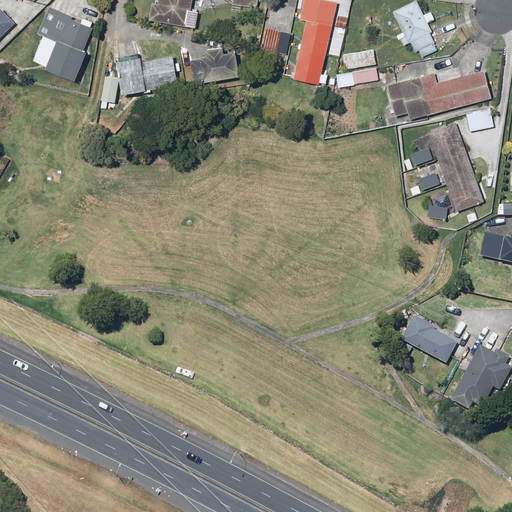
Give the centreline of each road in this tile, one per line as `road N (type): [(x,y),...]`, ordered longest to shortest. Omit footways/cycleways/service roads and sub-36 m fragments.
road 1 (primary): [(0,362),(298,511)]
road 2 (primary): [(240,511),(0,392)]
